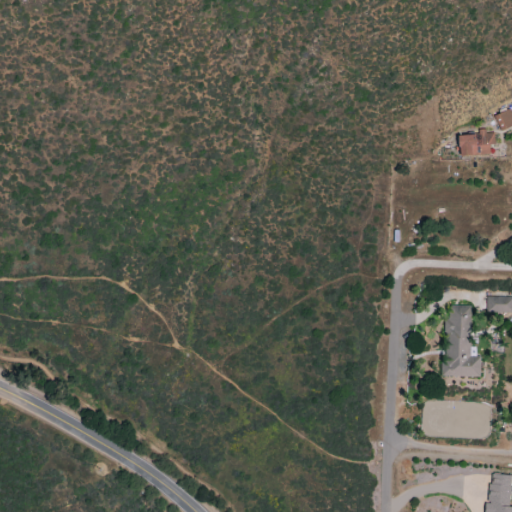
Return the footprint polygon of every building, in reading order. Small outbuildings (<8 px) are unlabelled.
[(500,131),(511,125),(511,118),(508,109),(493,116),(500,131)] [(458,156),(488,155),(488,145),(494,145),(493,132),(457,134),(458,156)] [(511,312),(511,296),(486,297),(486,313),(511,312)] [(479,377),(479,356),(469,356),(469,306),(447,306),(447,319),(443,319),(443,377),(479,377)] [(511,511),(511,506),(507,507),(509,484),(511,484),(511,475),(488,474),(485,511),(511,511)]
